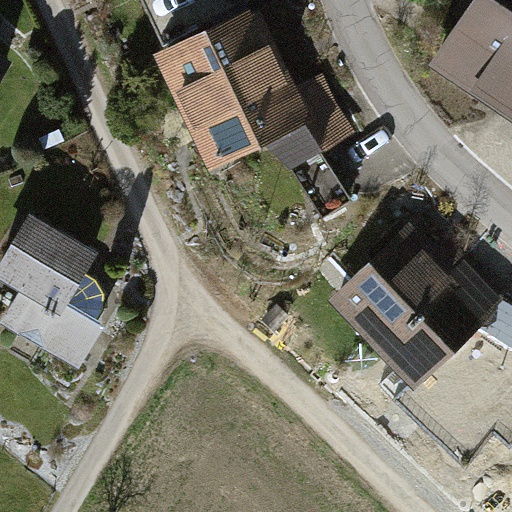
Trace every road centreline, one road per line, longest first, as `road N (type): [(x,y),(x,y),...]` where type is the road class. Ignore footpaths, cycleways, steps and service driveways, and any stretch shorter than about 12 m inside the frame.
road 1 (track): [(167,300),(192,301),(423,511)]
road 2 (residential): [(345,0),(349,27),(448,169),(511,221)]
